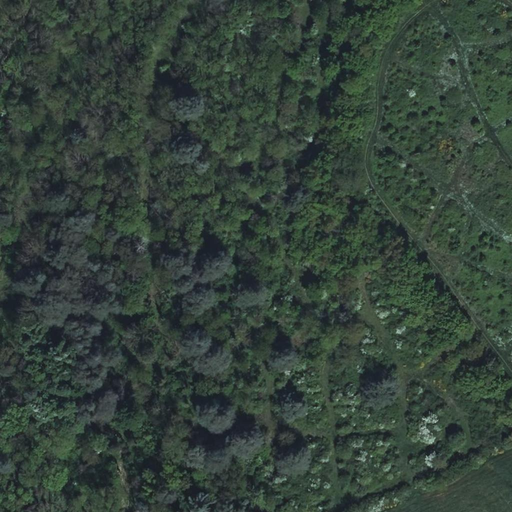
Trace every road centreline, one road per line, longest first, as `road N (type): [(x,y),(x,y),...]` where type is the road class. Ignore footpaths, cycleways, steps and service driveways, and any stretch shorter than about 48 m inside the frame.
road 1 (track): [(422,14),(384,55),(367,169),(511,364)]
road 2 (track): [(422,14),(451,43),(470,97),(511,164)]
